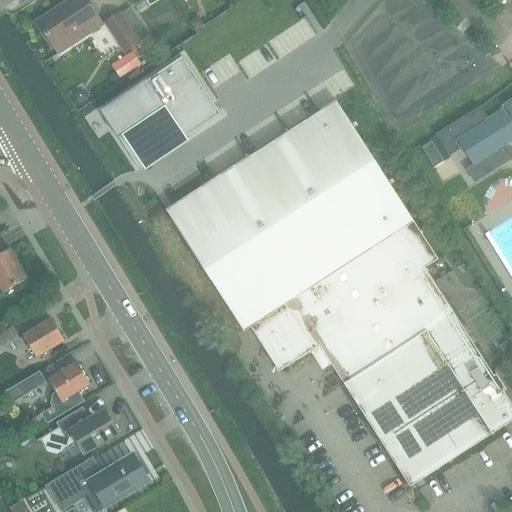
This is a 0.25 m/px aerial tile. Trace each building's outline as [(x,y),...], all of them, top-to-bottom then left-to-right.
[(58,55),(75,44),(103,25),(85,0),(72,0),(37,23),(58,55)] [(120,13),(105,23),(125,54),(138,46),(143,54),(147,51),(155,46),(154,45),(149,37),(140,43),(121,15),(120,13)] [(220,114),(183,58),(149,81),(148,80),(100,112),(117,138),(118,137),(139,169),(220,114)] [(511,100),(503,106),(511,120),(511,100)] [(506,391),(496,376),(494,377),(424,269),(438,261),(337,103),(166,212),(244,332),(250,328),(279,372),(312,351),(314,354),(326,357),(410,487),(511,421),(511,406),(503,393),(506,391)] [(456,140),(488,121),(480,109),(437,136),(450,156),(459,150),(454,142),(456,140)] [(488,121),(456,140),(457,141),(473,166),(508,144),(511,141),(511,126),(503,111),(488,121)] [(444,163),(431,142),(421,149),(434,169),(444,163)] [(473,166),(466,170),(475,184),(511,160),(511,149),(508,144),(473,166)] [(10,250),(0,255),(0,289),(3,294),(28,280),(10,250)] [(36,359),(48,352),(65,342),(51,320),(23,337),(36,359)] [(0,334),(0,351),(20,340),(13,327),(0,334)] [(511,346),(509,342),(500,347),(505,356),(511,351),(511,346)] [(52,408),(41,415),(47,425),(84,402),(79,393),(91,385),(77,363),(48,381),(55,393),(53,395),(51,405),(52,408)] [(19,385),(25,396),(46,383),(39,373),(19,385)] [(83,408),(68,417),(56,424),(59,429),(41,440),(48,452),(57,454),(76,443),(84,456),(120,435),(105,410),(89,419),(83,408)] [(87,461),(45,486),(60,511),(61,511),(84,498),(92,511),(97,511),(105,508),(148,482),(145,476),(148,473),(141,460),(137,463),(133,457),(97,478),(87,461)]
